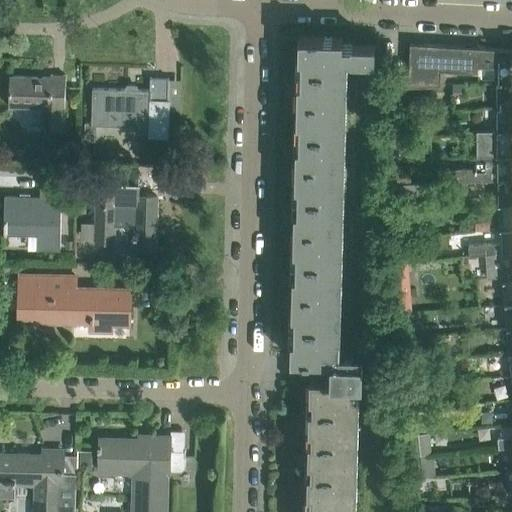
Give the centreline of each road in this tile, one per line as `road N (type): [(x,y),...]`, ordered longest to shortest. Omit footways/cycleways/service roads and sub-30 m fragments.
road 1 (residential): [(248,398),(255,7)]
road 2 (residential): [(511,18),(255,7)]
road 3 (residential): [(248,398),(0,392)]
road 4 (residential): [(0,27),(43,36),(96,27),(145,0)]
